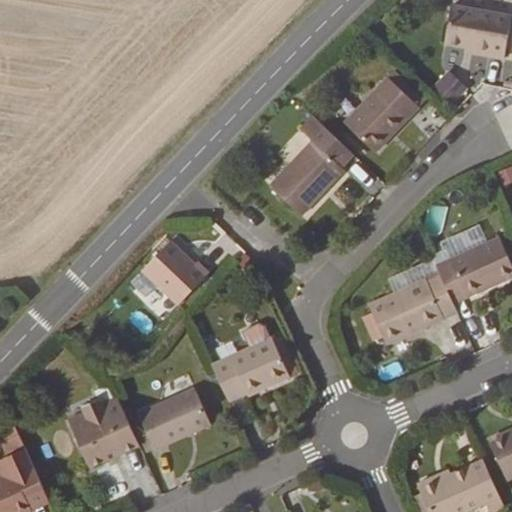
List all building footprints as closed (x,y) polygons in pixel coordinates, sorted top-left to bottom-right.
[(511,16),(456,7),(450,45),(493,52),(492,58),(507,61),(511,29),(511,16)] [(450,106),(468,89),(448,69),(430,87),(450,106)] [(393,76),(424,106),(431,100),(399,70),(393,76)] [(393,76),(349,120),(379,149),(424,106),(393,76)] [(358,156),(317,117),(306,128),(318,139),(272,183),(303,214),(349,171),(347,167),(358,156)] [(496,171),(503,187),(511,182),(511,165),(511,164),(496,171)] [(226,176),(218,183),(225,191),(234,182),(226,176)] [(511,253),(504,236),(442,264),(446,271),(459,302),(511,278),(511,253)] [(174,243),(147,269),(182,304),(214,272),(204,262),(198,266),(174,243)] [(464,312),(459,302),(446,271),(374,302),(393,342),(464,312)] [(275,341),(218,367),(235,404),(249,396),(252,399),(293,381),(275,341)] [(197,391),(140,417),(155,450),(212,426),(197,391)] [(145,446),(128,407),(111,414),(104,400),(85,408),(91,423),(77,430),(93,469),(145,446)] [(511,438),(511,435),(494,442),(511,481),(511,480),(511,438)] [(52,501),(27,447),(0,458),(0,469),(4,479),(0,480),(0,511),(31,511),(37,509),(36,508),(52,501)] [(474,511),(506,499),(490,463),(447,482),(443,478),(425,487),(435,511),(474,511)]
